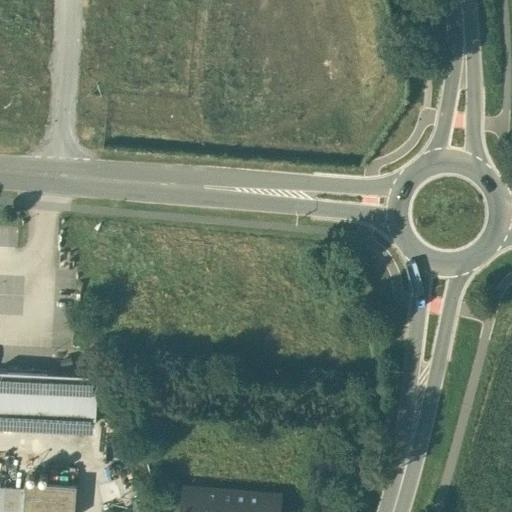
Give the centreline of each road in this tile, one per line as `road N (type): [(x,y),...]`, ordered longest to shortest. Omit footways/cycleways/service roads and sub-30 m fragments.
road 1 (tertiary): [(58,174),(397,200)]
road 2 (secondary): [(444,263),(393,511)]
road 3 (residential): [(64,0),(58,174)]
road 4 (secondary): [(459,0),(457,160)]
